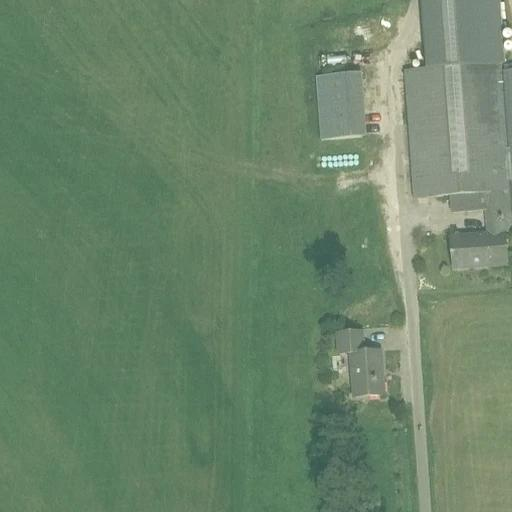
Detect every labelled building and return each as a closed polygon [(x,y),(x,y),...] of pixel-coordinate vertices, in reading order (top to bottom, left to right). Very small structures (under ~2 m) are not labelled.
[(511,72),(504,73),(499,0),(433,0),(438,70),(408,72),(416,200),(449,197),(450,215),(488,213),(490,236),(506,235),(505,219),(511,218),(511,72)] [(307,50),(328,49),(326,23),(305,24),(307,50)] [(364,138),(360,75),(320,77),(324,141),(364,138)] [(508,267),(506,235),(490,236),(453,238),(455,270),(508,267)] [(340,334),(342,357),(354,356),(357,398),(387,396),(384,352),(366,353),(365,333),(340,334)]
